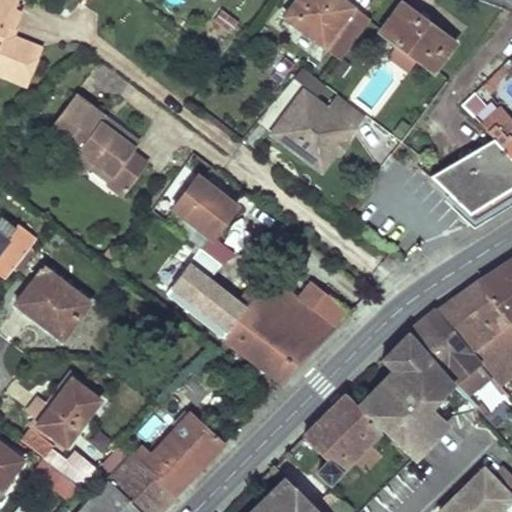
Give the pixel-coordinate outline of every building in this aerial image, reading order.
[(19,0),(0,0),(0,3),(15,10),(19,0)] [(222,0),(218,6),(237,19),(243,10),(229,0),(222,0)] [(368,19),(343,0),(294,0),(283,14),(339,58),(368,19)] [(454,42),(401,2),(379,31),(431,72),(454,42)] [(15,10),(0,3),(0,73),(26,85),(42,47),(13,34),(5,31),(8,24),(16,27),(22,13),(15,10)] [(237,19),(218,6),(209,18),(227,32),(237,19)] [(16,27),(8,24),(5,31),(13,34),(16,27)] [(331,156),(363,113),(335,92),(325,106),(302,88),(269,132),(305,159),(313,148),(318,147),(331,156)] [(483,103),(473,92),(461,103),(472,115),(483,103)] [(74,94),(49,129),(78,150),(72,158),(72,165),(84,174),(91,174),(95,169),(98,165),(114,176),(134,149),(100,123),(104,116),(74,94)] [(138,143),(104,116),(100,123),(134,149),(138,143)] [(511,137),(506,131),(496,141),(511,159),(511,137)] [(511,159),(496,141),(493,138),(429,175),(472,219),(511,196),(511,159)] [(320,170),(331,156),(318,147),(313,148),(305,159),(320,170)] [(151,162),(134,149),(114,176),(98,165),(95,169),(112,183),(113,188),(121,195),(129,193),(151,162)] [(194,171),(168,203),(208,234),(233,202),(194,171)] [(13,225),(0,215),(0,235),(4,238),(13,225)] [(0,235),(0,274),(3,277),(35,236),(16,221),(13,225),(4,238),(0,235)] [(195,255),(215,272),(233,252),(213,235),(195,255)] [(511,322),(511,259),(478,282),(511,322)] [(88,302),(41,264),(14,301),(33,316),(43,303),(70,324),(88,302)] [(241,309),(185,264),(164,291),(220,335),(241,309)] [(334,328),(267,277),(246,303),(241,309),(220,335),(278,380),(334,328)] [(511,322),(478,282),(435,309),(479,361),(491,376),(497,383),(511,371),(511,360),(508,356),(511,352),(511,322)] [(70,324),(43,303),(33,316),(60,337),(70,324)] [(415,324),(411,328),(455,381),(468,397),(476,405),(478,403),(495,423),(502,417),(477,389),(482,384),(471,367),(479,361),(435,309),(415,324)] [(440,396),(455,381),(411,328),(381,356),(399,375),(389,386),(383,379),(367,395),(373,402),(365,407),(411,455),(430,437),(426,431),(441,418),(437,413),(430,406),(440,396)] [(491,376),(479,361),(471,367),(482,384),(491,376)] [(98,400),(71,378),(49,405),(38,419),(36,422),(62,444),(98,400)] [(213,386),(205,379),(188,394),(195,402),(213,386)] [(377,428),(346,390),(302,433),(325,456),(314,467),(326,478),(377,428)] [(49,405),(35,395),(26,407),(38,419),(49,405)] [(440,396),(430,406),(437,413),(447,404),(440,396)] [(222,441),(189,410),(148,450),(139,441),(127,453),(172,495),(222,441)] [(0,485),(21,458),(0,441),(0,485)] [(153,511),(172,495),(127,453),(105,475),(106,477),(140,511),(153,511)] [(74,490),(40,457),(31,466),(65,500),(74,490)] [(91,472),(83,464),(76,471),(65,458),(57,467),(79,484),(91,472)] [(492,511),(510,496),(511,497),(511,473),(508,469),(495,480),(482,467),(465,482),(462,477),(449,488),(454,493),(436,510),(438,511),(492,511)] [(325,511),(315,501),(291,476),(269,496),(265,491),(242,511),(325,511)] [(74,509),(76,511),(140,511),(106,477),(74,509)] [(315,501),(325,511),(341,511),(350,504),(331,485),(315,501)]
